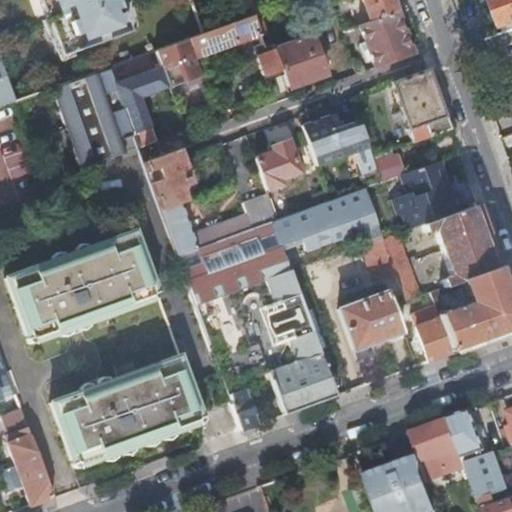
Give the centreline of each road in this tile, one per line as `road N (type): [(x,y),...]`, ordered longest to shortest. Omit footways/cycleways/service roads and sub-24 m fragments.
road 1 (residential): [(103,511),(511,365)]
road 2 (residential): [(188,143),(444,51)]
road 3 (residential): [(511,239),(444,51)]
